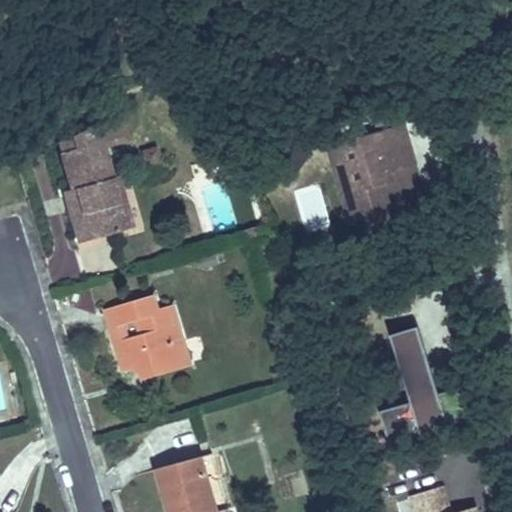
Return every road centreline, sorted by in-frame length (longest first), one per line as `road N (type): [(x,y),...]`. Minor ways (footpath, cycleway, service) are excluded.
road 1 (residential): [(92,511),(41,336),(0,295)]
road 2 (track): [(483,150),(476,0)]
